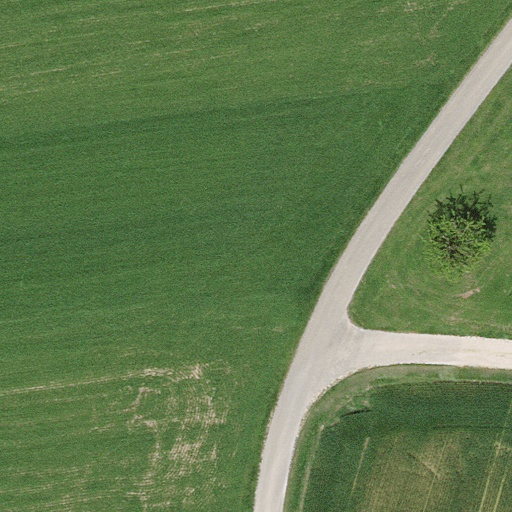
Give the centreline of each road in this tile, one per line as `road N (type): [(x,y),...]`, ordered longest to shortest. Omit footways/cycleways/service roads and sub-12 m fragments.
road 1 (track): [(511,35),(402,170),(311,345)]
road 2 (track): [(311,345),(511,351)]
road 3 (track): [(311,345),(273,458),(265,511)]
